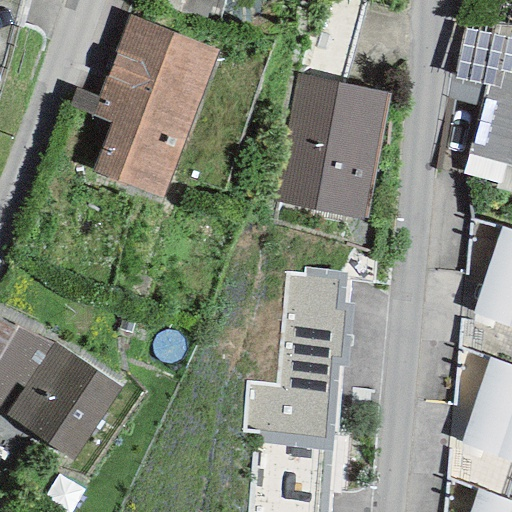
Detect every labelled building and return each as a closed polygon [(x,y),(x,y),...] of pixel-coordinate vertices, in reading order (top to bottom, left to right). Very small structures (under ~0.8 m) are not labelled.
[(217,50),(126,16),(95,96),(89,114),(110,122),(90,173),(160,199),(217,50)] [(511,37),(452,24),(439,69),(455,74),(454,79),(484,84),(466,155),(511,167),(511,37)] [(391,95),(295,74),(275,203),(365,221),(391,95)] [(89,114),(95,96),(75,88),(68,106),(89,114)] [(511,232),(499,228),(469,311),(511,326),(511,232)] [(345,273),(303,267),(301,277),(284,274),(274,388),(245,384),(241,434),(250,435),(245,511),(325,511),(336,366),(347,366),(351,305),(342,304),(345,273)] [(0,412),(6,416),(54,346),(0,321),(0,412)] [(71,460),(121,388),(55,343),(54,346),(6,416),(71,460)] [(511,366),(485,357),(458,444),(511,462),(511,366)] [(511,511),(511,502),(475,488),(466,511),(511,511)]
